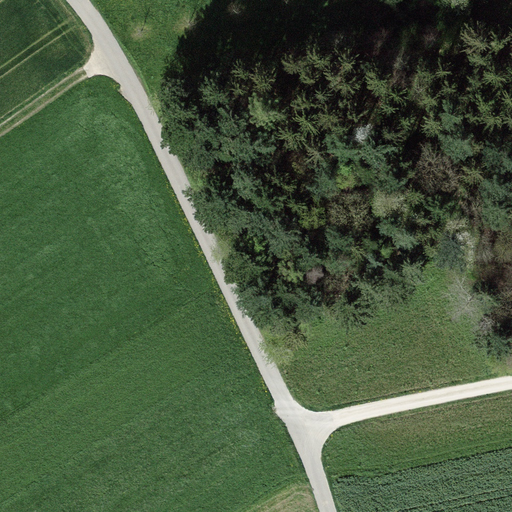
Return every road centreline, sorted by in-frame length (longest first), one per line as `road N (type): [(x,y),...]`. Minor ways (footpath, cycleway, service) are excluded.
road 1 (unclassified): [(77,0),(168,160),(297,424)]
road 2 (unclassified): [(511,380),(297,424)]
road 3 (track): [(111,53),(0,130)]
